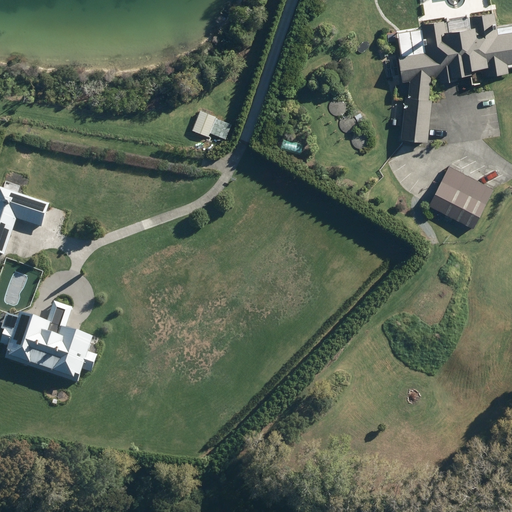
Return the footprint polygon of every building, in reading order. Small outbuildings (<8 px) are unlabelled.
[(511,30),(500,33),(500,7),(476,6),(476,21),(453,23),(453,15),(426,16),(428,51),(403,53),(407,79),(413,79),(412,93),(409,93),(405,134),(433,138),(437,96),(433,96),(435,73),(444,71),(444,80),(461,77),(461,70),(477,68),(477,61),(493,61),(493,66),(489,66),(489,72),(511,69),(511,30)] [(335,114),(337,115),(340,115),(341,115),(342,115),(344,114),(345,113),(346,112),(347,111),(347,109),(348,108),(348,107),(347,105),(347,104),(346,102),(346,101),(345,100),(343,99),(342,99),(341,98),(339,98),(338,98),(336,99),(335,99),(334,100),(333,101),(332,102),(331,103),(331,105),(331,106),(331,107),(331,109),(331,110),(332,112),(333,113),(334,114),(335,114)] [(208,139),(211,134),(222,139),(230,123),(202,110),(194,126),(192,131),(208,139)] [(344,131),(346,132),(349,132),(350,132),(352,131),(353,131),(354,130),(355,129),(356,127),(356,126),(357,125),(357,123),(356,122),(356,121),(355,119),(355,118),(354,117),(352,116),(351,116),(350,115),(348,115),(347,115),(346,116),(344,116),(343,117),(342,118),(341,119),(340,120),(340,122),(340,123),(340,124),(340,126),(340,127),(341,128),(342,130),(343,130),(344,131)] [(358,148),(359,148),(363,148),(364,148),(366,147),(367,146),(368,146),(368,144),(369,143),(369,142),(370,141),(369,139),(369,138),(369,137),(368,136),(367,135),(366,134),(365,133),(364,133),(363,132),(361,132),(360,133),(359,133),(358,134),(356,134),(356,135),(355,136),(354,137),(354,139),(354,140),(354,141),(354,143),(354,144),(355,145),(356,146),(357,147),(358,148)] [(452,164),(432,202),(477,225),(497,187),(452,164)] [(54,202),(4,186),(0,197),(0,251),(7,253),(19,215),(47,224),(54,202)] [(95,349),(101,330),(71,321),(67,335),(50,329),(55,316),(26,307),(20,327),(10,323),(4,342),(14,345),(10,359),(85,383),(89,369),(98,371),(104,352),(95,349)]
